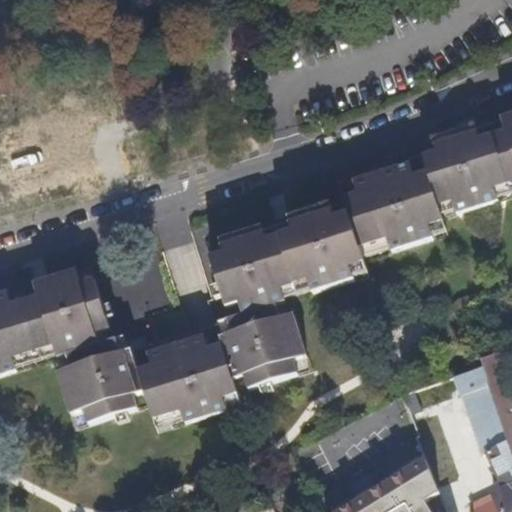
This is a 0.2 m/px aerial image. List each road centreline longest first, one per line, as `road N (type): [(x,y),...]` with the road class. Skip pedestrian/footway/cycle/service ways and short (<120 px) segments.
road 1 (residential): [(511,79),(402,130),(0,255)]
road 2 (unknown): [(285,167),(283,107),(306,86),(479,0)]
